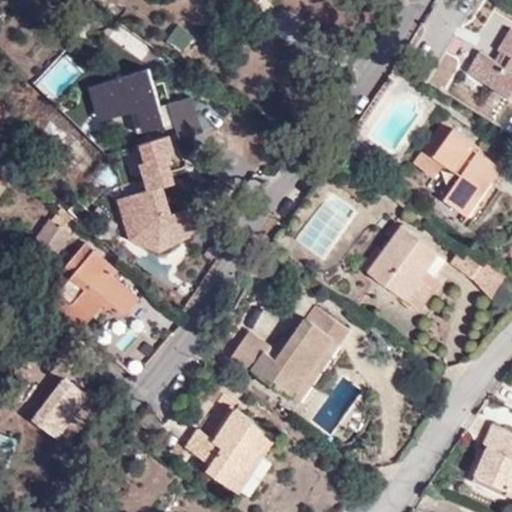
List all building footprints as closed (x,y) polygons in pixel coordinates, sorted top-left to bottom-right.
[(511,26),(498,48),(503,52),(510,56),(505,66),(498,61),(479,50),(468,69),(511,97),(511,26)] [(510,56),(503,52),(498,61),(505,66),(510,56)] [(147,69),(89,86),(102,126),(138,119),(146,143),(167,137),(147,69)] [(503,167),(481,153),(475,162),(464,155),(470,145),(473,141),(442,118),(413,161),(435,175),(443,163),(459,176),(444,199),(470,217),(486,193),(477,187),(484,177),(493,183),(503,167)] [(175,161),(167,137),(146,143),(136,146),(143,168),(139,169),(146,193),(118,199),(128,239),(160,254),(195,237),(186,214),(173,218),(165,192),(173,190),(166,166),(175,161)] [(475,162),(481,153),(470,145),(464,155),(475,162)] [(492,184),(493,183),(484,177),(477,187),(486,193),(492,184)] [(18,268),(36,281),(70,234),(52,221),(18,268)] [(358,266),(405,299),(427,270),(433,276),(447,259),(403,225),(384,250),(376,244),(358,266)] [(44,275),(32,292),(82,329),(103,305),(110,311),(111,309),(122,319),(138,299),(112,277),(117,271),(86,245),(68,265),(76,272),(70,278),(59,292),(54,288),(57,284),(44,275)] [(501,277),(462,248),(451,263),(471,277),(489,298),(501,277)] [(76,272),(68,265),(62,271),(70,278),(76,272)] [(427,270),(405,299),(417,308),(438,279),(433,276),(427,270)] [(311,300),(278,348),(273,355),(263,348),(251,365),(292,392),(329,333),(338,341),(348,325),(311,300)] [(273,355),(278,348),(248,328),(232,352),(251,365),(263,348),(273,355)] [(301,398),(338,341),(329,333),(292,392),(301,398)] [(252,457),(263,464),(276,445),(232,416),(212,445),(194,432),(183,450),(210,469),(204,477),(230,494),(252,457)] [(511,439),(492,430),(481,454),(487,457),(476,480),(508,495),(506,501),(511,503),(511,439)] [(239,500),(263,464),(252,457),(230,494),(239,500)] [(508,495),(476,480),(471,493),(504,509),(506,501),(508,495)]
